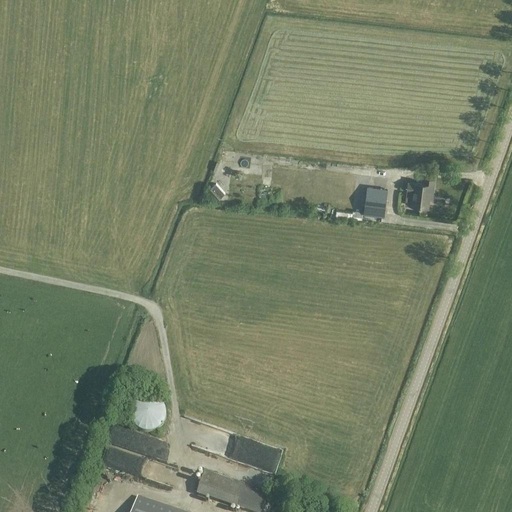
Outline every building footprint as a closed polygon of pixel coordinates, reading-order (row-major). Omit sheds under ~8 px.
[(344,177),(344,173),(355,173),(355,167),(327,166),(326,170),(317,169),(316,176),(344,177)] [(434,179),(424,178),(423,183),(415,182),(415,183),(408,182),(407,190),(414,191),(413,205),(428,207),(429,195),(432,195),(434,179)] [(216,183),(208,190),(217,200),(225,193),(216,183)] [(386,199),(366,196),(364,213),(384,215),(386,199)] [(153,397),(149,397),(144,397),(139,399),(136,402),(133,405),(131,410),(131,418),(132,423),(135,427),(137,430),(141,432),(145,433),(149,433),(155,432),(160,430),(163,426),(165,422),(167,418),(166,413),(165,408),(163,404),(158,400),(153,397)] [(99,465),(176,487),(181,468),(105,447),(99,465)] [(260,511),(268,493),(204,471),(196,494),(249,511),(260,511)] [(181,511),(138,497),(132,511),(181,511)]
